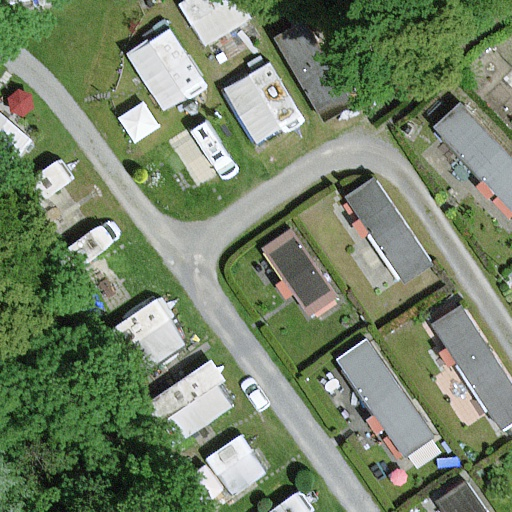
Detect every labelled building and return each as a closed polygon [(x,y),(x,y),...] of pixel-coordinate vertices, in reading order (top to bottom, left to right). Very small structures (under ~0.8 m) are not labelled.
[(409,0),(332,0),(315,19),(422,122),(477,65),(409,0)] [(131,39),(163,103),(210,79),(178,15),(131,39)] [(285,43),(322,106),(355,86),(318,24),(285,43)] [(282,50),(229,74),(257,136),(310,113),(282,50)] [(511,100),(487,76),(432,133),(511,210),(511,100)] [(170,130),(199,179),(243,153),(213,104),(170,130)] [(365,167),(298,210),(378,335),(445,293),(365,167)] [(284,213),(217,256),(297,381),(364,339),(284,213)] [(131,361),(191,341),(174,291),(114,312),(131,361)] [(511,393),(451,298),(384,340),(464,465),(511,434),(511,393)] [(372,342),(305,385),(385,510),(452,468),(372,342)] [(156,389),(185,433),(244,393),(215,350),(156,389)] [(242,486),(276,461),(246,422),(212,448),(242,486)] [(511,511),(511,444),(472,470),(498,511),(511,511)] [(486,511),(460,471),(394,511),(486,511)] [(256,511),(320,511),(303,484),(256,511)]
